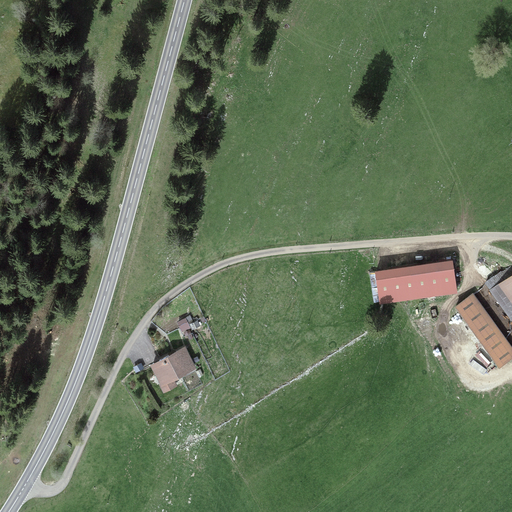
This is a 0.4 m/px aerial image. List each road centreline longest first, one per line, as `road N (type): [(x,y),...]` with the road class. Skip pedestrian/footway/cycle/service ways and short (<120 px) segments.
road 1 (track): [(511,237),(272,253),(213,268),(161,302),(134,333),(68,478),(45,492),(23,490)]
road 2 (secondary): [(192,0),(111,310),(10,511)]
